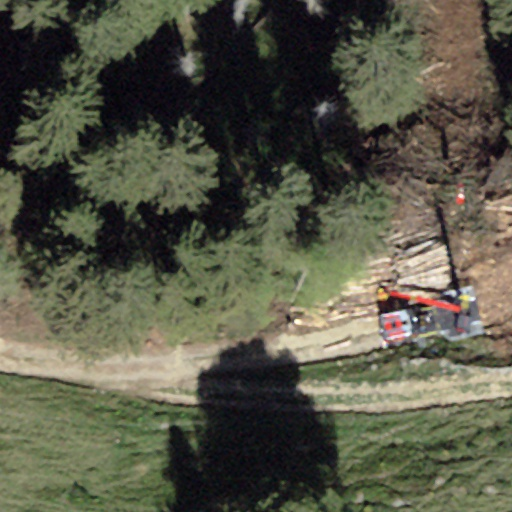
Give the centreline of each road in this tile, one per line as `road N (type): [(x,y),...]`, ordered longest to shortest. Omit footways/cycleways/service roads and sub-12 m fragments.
road 1 (track): [(123,382),(511,285)]
road 2 (track): [(511,365),(123,382)]
road 3 (track): [(123,382),(0,369)]
